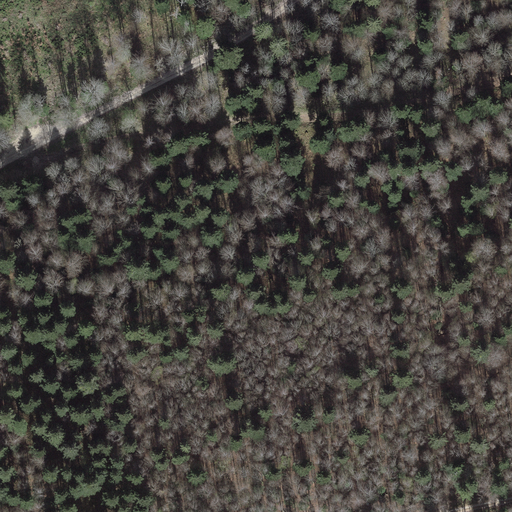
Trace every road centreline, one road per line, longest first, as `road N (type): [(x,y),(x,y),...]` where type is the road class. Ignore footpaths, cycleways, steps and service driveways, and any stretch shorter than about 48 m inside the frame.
road 1 (track): [(19,155),(307,119),(511,78)]
road 2 (track): [(283,0),(204,57),(19,155)]
